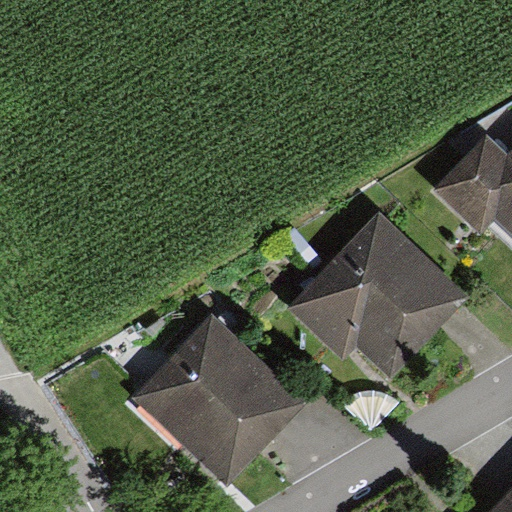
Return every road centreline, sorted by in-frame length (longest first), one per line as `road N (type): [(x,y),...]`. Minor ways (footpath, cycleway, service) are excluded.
road 1 (residential): [(511,383),(290,511)]
road 2 (track): [(87,511),(0,375)]
